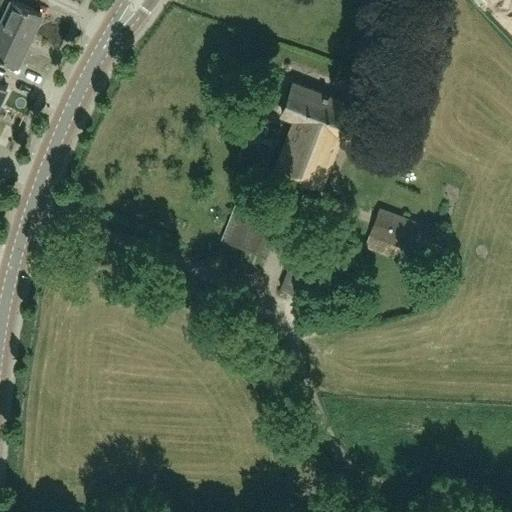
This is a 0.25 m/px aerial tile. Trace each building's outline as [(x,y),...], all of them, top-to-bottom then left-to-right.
[(0,0),(0,3),(8,8),(0,24),(30,39),(42,13),(15,0),(0,0)] [(0,56),(17,65),(30,39),(0,24),(0,56)] [(346,138),(358,106),(294,81),(282,114),(296,119),(277,168),(322,185),(341,136),(346,138)] [(256,189),(271,151),(244,141),(229,180),(256,189)] [(266,258),(285,207),(240,192),(222,239),(266,258)] [(432,258),(442,231),(381,207),(370,234),(432,258)] [(319,303),(342,243),(305,229),(281,288),(319,303)]
